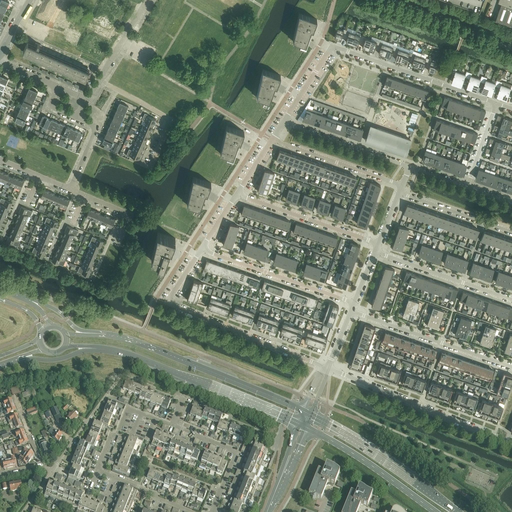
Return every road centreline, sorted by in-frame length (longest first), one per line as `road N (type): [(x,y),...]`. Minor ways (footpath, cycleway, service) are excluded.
road 1 (residential): [(283,122),(332,46),(496,103)]
road 2 (residential): [(212,511),(236,451),(128,409),(97,471)]
road 3 (residential): [(326,367),(169,304),(200,249)]
road 4 (primary): [(96,348),(298,423)]
road 5 (primary): [(303,410),(106,334)]
road 6 (residential): [(511,443),(326,367)]
road 7 (primary): [(457,511),(312,414)]
road 8 (residential): [(511,366),(350,310)]
road 9 (residential): [(200,249),(353,303)]
road 10 (primary): [(308,428),(434,511)]
road 11 (residential): [(237,193),(377,243)]
road 12 (residential): [(511,299),(374,252)]
road 13 (residential): [(272,139),(401,184)]
road 14 (residential): [(150,169),(170,120),(98,80)]
road 15 (residential): [(409,167),(283,122)]
road 16 (residential): [(398,192),(511,232)]
